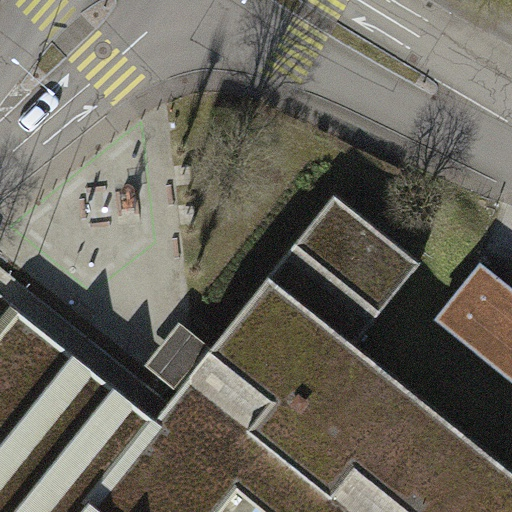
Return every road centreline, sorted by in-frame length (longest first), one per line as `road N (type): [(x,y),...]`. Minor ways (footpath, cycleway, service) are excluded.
road 1 (residential): [(511,119),(408,71),(289,0)]
road 2 (residential): [(0,111),(112,0)]
